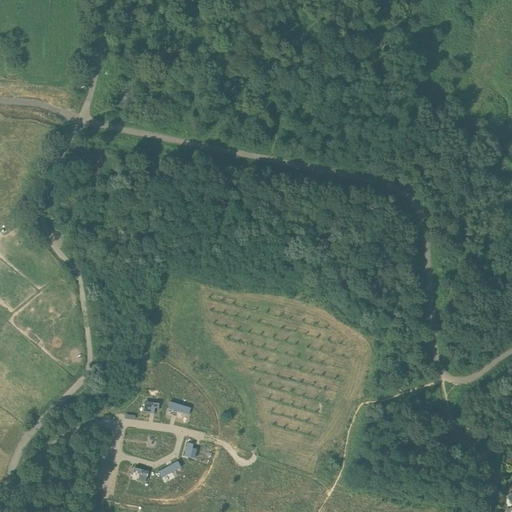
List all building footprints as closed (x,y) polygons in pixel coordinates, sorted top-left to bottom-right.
[(170,400),(167,408),(189,415),(191,407),(170,400)] [(144,401),(143,412),(154,413),(155,407),(159,408),(159,403),(144,401)] [(142,435),(140,449),(159,452),(161,438),(142,435)] [(188,442),(184,456),(195,458),(197,448),(193,447),(194,443),(188,442)] [(178,461),(158,471),(162,478),(181,467),(178,461)] [(134,466),(132,472),(140,474),(138,481),(145,483),(148,471),(134,466)]
